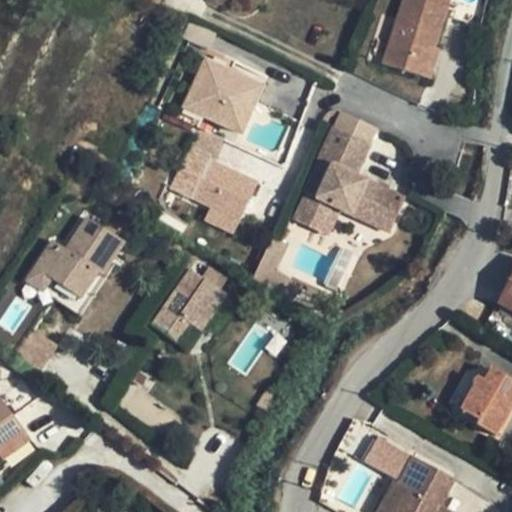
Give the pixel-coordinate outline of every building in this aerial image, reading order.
[(425,78),(435,48),(450,0),(403,0),(397,19),(384,62),(383,65),(425,78)] [(385,6),(382,15),(392,17),(395,10),(385,6)] [(370,57),(384,62),(397,19),(392,17),(382,15),(373,44),(374,45),(370,57)] [(215,33),(191,23),(184,39),(207,50),(215,33)] [(435,48),(425,78),(430,79),(440,49),(435,48)] [(185,107),(204,116),(208,107),(246,124),(263,87),(206,61),(185,107)] [(208,107),(204,116),(241,133),(246,124),(208,107)] [(340,210),(352,216),(357,204),(395,222),(405,200),(357,176),(371,145),(334,128),(319,161),(332,167),(318,198),(308,193),(294,221),(328,237),(340,210)] [(194,199),(211,207),(241,221),(258,184),(211,162),(194,199)] [(390,233),(395,222),(357,204),(352,216),(390,233)] [(237,228),(241,221),(211,207),(208,215),(237,228)] [(125,241),(89,217),(68,249),(54,240),(25,284),(53,304),(56,298),(49,294),(57,281),(81,297),(99,272),(103,274),(125,241)] [(273,238),(253,280),(268,289),(275,274),(288,247),(273,238)] [(210,267),(202,278),(221,290),(228,280),(210,267)] [(221,290),(202,278),(191,270),(153,326),(175,342),(188,323),(201,331),(226,294),(221,290)] [(275,274),(268,289),(294,305),(302,289),(275,274)] [(511,277),(498,303),(511,311),(511,277)] [(187,350),(201,331),(188,323),(175,342),(187,350)] [(497,436),(511,409),(511,380),(492,369),(486,381),(479,377),(477,379),(476,380),(475,381),(474,381),(474,383),(475,387),(462,411),(480,421),(478,426),(497,436)] [(1,399),(0,399),(0,457),(2,460),(31,439),(25,432),(1,399)] [(404,490),(390,511),(432,511),(435,508),(451,483),(413,459),(396,485),(404,490)] [(390,511),(404,490),(396,485),(379,511),(390,511)]
